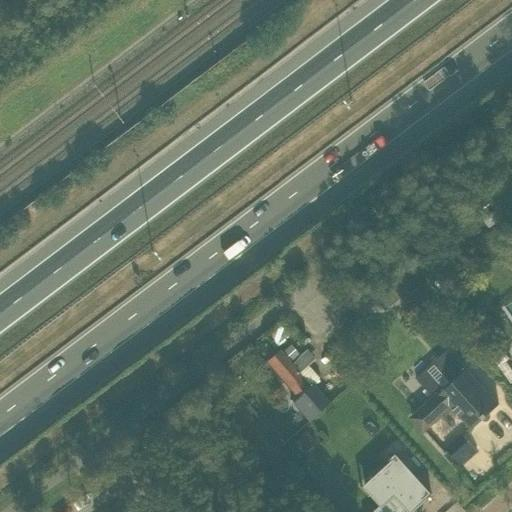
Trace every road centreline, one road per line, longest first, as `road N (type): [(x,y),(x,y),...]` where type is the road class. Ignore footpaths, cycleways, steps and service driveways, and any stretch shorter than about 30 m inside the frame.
road 1 (motorway): [(0,426),(511,34)]
road 2 (motorway): [(412,0),(0,315)]
road 3 (residential): [(9,511),(291,300),(323,297),(348,321)]
